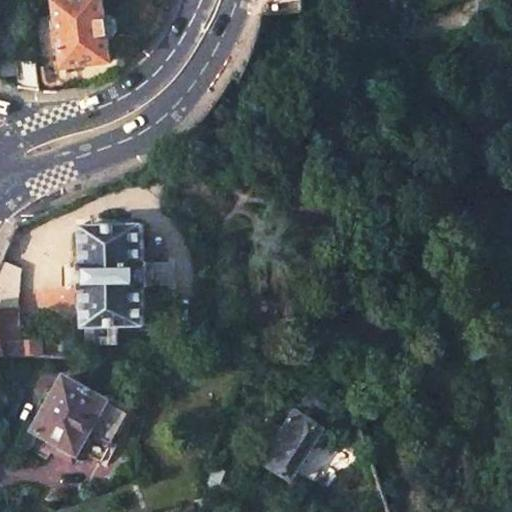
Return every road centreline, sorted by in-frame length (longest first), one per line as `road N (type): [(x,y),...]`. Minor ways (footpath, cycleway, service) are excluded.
road 1 (primary): [(8,189),(146,131),(215,53),(239,0)]
road 2 (primary): [(200,0),(169,58),(143,84),(59,120)]
